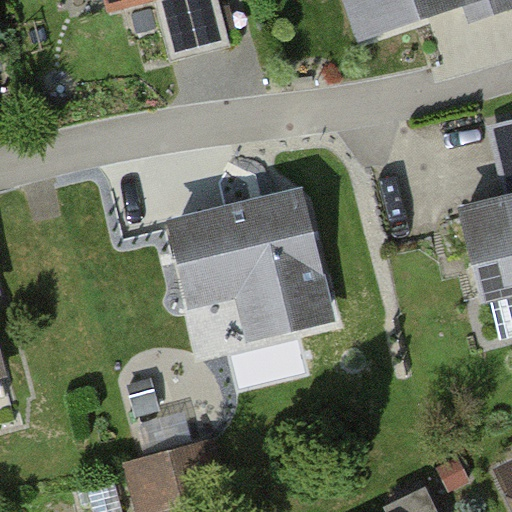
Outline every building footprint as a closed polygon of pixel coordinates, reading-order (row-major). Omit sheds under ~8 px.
[(233,57),(217,0),(102,0),(109,24),(158,12),(174,72),(233,57)] [(356,0),(368,34),(469,0),(471,0),(477,17),(511,5),(511,2),(511,0),(356,0)] [(511,204),(469,215),(488,296),(511,290),(511,125),(499,129),(511,182),(511,181),(511,204)] [(306,196),(169,227),(190,320),(244,309),(252,346),(335,328),(306,196)] [(0,389),(18,385),(0,319),(0,389)] [(220,444),(125,472),(136,511),(195,511),(237,500),(220,444)] [(511,454),(496,462),(511,497),(511,454)] [(443,511),(432,487),(379,511),(443,511)]
